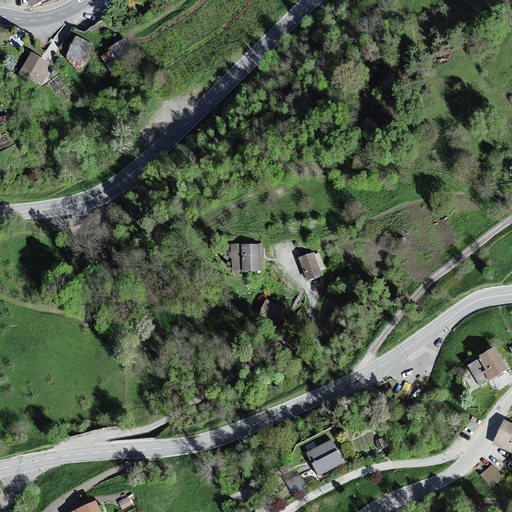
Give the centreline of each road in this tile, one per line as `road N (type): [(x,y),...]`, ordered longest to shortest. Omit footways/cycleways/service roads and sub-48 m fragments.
road 1 (tertiary): [(18,464),(182,446),(235,431),(362,376),(471,303),(511,294)]
road 2 (tertiary): [(311,0),(111,188),(57,207),(0,214)]
road 3 (residential): [(284,511),(362,471),(474,452)]
